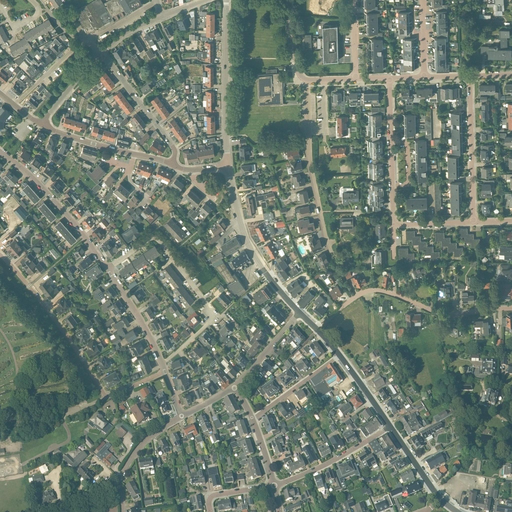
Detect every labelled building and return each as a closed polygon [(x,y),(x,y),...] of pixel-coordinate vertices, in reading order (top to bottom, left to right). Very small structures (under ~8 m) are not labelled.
[(107,10),(103,4),(100,0),(95,0),(91,3),(98,15),(107,10)] [(112,19),(125,12),(117,0),(109,0),(103,4),(107,10),(112,19)] [(117,0),(125,12),(126,14),(130,11),(124,0),(117,0)] [(124,0),(130,11),(142,5),(138,0),(124,0)] [(444,1),(444,0),(428,0),(428,2),(431,2),(431,6),(436,6),(436,8),(441,8),(447,8),(447,5),(442,5),(442,1),(444,1)] [(372,10),(378,10),(377,6),(375,6),(375,3),(377,3),(377,2),(361,2),(361,4),(364,4),(364,7),(371,7),(372,10)] [(91,3),(89,4),(86,5),(99,27),(103,24),(98,15),(91,3)] [(199,12),(199,16),(200,16),(200,18),(206,18),(206,19),(214,19),(214,13),(207,13),(207,12),(207,11),(203,11),(203,10),(207,7),(207,4),(200,7),(199,12)] [(86,5),(80,9),(82,12),(81,13),(84,18),(87,16),(95,29),(99,27),(86,5)] [(436,11),(436,17),(447,16),(446,11),(447,11),(447,8),(441,8),(436,8),(436,11)] [(78,21),(79,22),(80,22),(80,21),(84,18),(81,13),(82,12),(80,9),(73,13),(78,21)] [(396,18),(412,17),(412,16),(409,16),(409,12),(404,12),(404,9),(398,9),(398,17),(396,17),(396,18)] [(98,15),(103,24),(112,19),(107,10),(98,15)] [(380,18),(380,16),(377,16),(377,13),(378,13),(378,10),(372,10),(372,13),(367,13),(367,17),(364,17),(364,18),(380,18)] [(70,15),(75,23),(78,21),(73,13),(70,15)] [(80,22),(79,22),(86,34),(95,29),(87,16),(84,18),(80,21),(80,22)] [(190,25),(187,17),(177,21),(180,29),(190,25)] [(53,27),(50,22),(48,19),(42,23),(47,31),(53,27)] [(42,23),(36,27),(41,35),(47,31),(42,23)] [(170,33),(174,31),(170,24),(163,27),(169,38),(172,37),(170,33)] [(324,60),(338,60),(337,25),(323,25),(323,38),(320,38),(321,48),(323,48),(324,60)] [(436,32),(437,35),(441,35),(448,35),(447,31),(447,32),(447,26),(436,27),(436,32)] [(36,27),(30,31),(34,39),(41,35),(36,27)] [(412,29),(412,27),(397,28),(397,29),(398,29),(398,36),(410,36),(410,33),(409,33),(409,29),(412,29)] [(364,29),(364,30),(367,30),(367,34),(376,33),(376,36),(382,36),(382,32),(378,33),(378,29),(380,29),(380,28),(364,29)] [(158,39),(161,38),(157,30),(150,33),(151,33),(154,39),(157,38),(158,39)] [(481,46),(481,54),(486,54),(486,52),(488,53),(488,57),(503,58),(507,58),(511,58),(511,49),(507,49),(506,36),(509,36),(509,30),(499,30),(499,36),(500,36),(501,48),(498,48),(498,47),(494,46),(494,47),(486,47),(481,46)] [(23,35),(25,38),(28,43),(34,39),(30,31),(23,35)] [(0,35),(0,42),(0,44),(8,39),(5,33),(0,35)] [(145,35),(148,41),(151,46),(155,43),(154,39),(151,33),(145,35)] [(435,38),(435,41),(431,41),(432,43),(445,43),(448,43),(448,42),(445,42),(445,38),(448,38),(448,35),(441,35),(437,35),(436,35),(437,38),(435,38)] [(384,44),(384,43),(382,43),(382,39),(383,39),(382,36),(376,36),(376,39),(371,39),(372,43),(369,43),(369,44),(384,44)] [(410,38),(410,36),(398,36),(399,39),(403,39),(403,43),(401,43),(401,44),(417,43),(417,42),(413,42),(413,38),(410,38)] [(24,49),(30,45),(28,43),(25,38),(19,41),(24,49)] [(55,44),(62,52),(66,48),(61,43),(56,38),(52,41),(55,44)] [(137,53),(144,49),(138,38),(131,43),(137,53)] [(19,41),(9,47),(11,50),(10,51),(13,56),(14,55),(24,49),(19,41)] [(60,56),(61,54),(61,53),(62,52),(55,44),(51,47),(59,55),(60,56)] [(130,62),(134,60),(132,56),(127,48),(123,50),(121,48),(117,50),(124,61),(128,59),(130,62)] [(37,54),(40,57),(42,55),(36,49),(31,52),(35,56),(37,54)] [(146,51),(148,55),(150,59),(156,55),(155,53),(152,55),(150,51),(149,49),(146,51)] [(120,64),(124,61),(117,50),(113,53),(120,64)] [(46,52),(42,55),(50,64),(54,60),(46,52)] [(203,52),(203,58),(205,58),(205,61),(213,61),(213,52),(208,52),(206,52),(203,52)] [(28,53),(25,56),(30,61),(33,58),(28,53)] [(46,67),(50,64),(42,55),(40,57),(38,59),(46,67)] [(23,59),(20,57),(20,58),(14,61),(19,65),(24,61),(23,59)] [(30,68),(33,70),(38,75),(41,72),(37,67),(39,64),(33,58),(30,61),(33,64),(29,67),(30,68)] [(448,63),(446,63),(435,63),(432,63),(432,65),(435,65),(435,68),(437,68),(437,72),(437,73),(449,72),(449,68),(446,68),(446,64),(448,64),(448,63)] [(417,65),(417,64),(401,64),(401,65),(400,65),(400,69),(404,69),(404,72),(406,72),(406,69),(414,69),(414,65),(417,65)] [(0,79),(7,71),(10,68),(9,68),(9,69),(6,67),(2,72),(1,70),(0,71),(0,79)] [(26,70),(34,79),(38,75),(33,70),(30,68),(29,67),(26,70)] [(213,76),(213,67),(205,67),(205,71),(208,71),(208,76),(213,76)] [(13,71),(10,68),(7,71),(0,79),(4,83),(9,77),(8,77),(13,71)] [(270,73),(257,73),(258,104),(283,103),(282,86),(284,86),(284,83),(282,83),(282,72),(277,72),(276,69),(270,69),(270,73)] [(18,73),(16,76),(19,79),(24,73),(21,70),(20,70),(18,73)] [(99,78),(102,81),(108,76),(105,72),(99,77),(98,75),(94,79),(95,80),(93,81),(95,83),(99,80),(98,79),(99,78)] [(108,76),(102,81),(96,85),(98,89),(100,87),(100,86),(104,83),(105,85),(111,80),(108,76)] [(150,86),(154,83),(151,78),(146,81),(148,83),(141,87),(145,93),(152,88),(150,86)] [(14,91),(23,82),(20,79),(16,83),(15,82),(10,88),(14,91)] [(111,80),(105,85),(107,88),(103,91),(105,94),(109,90),(109,89),(115,85),(111,80)] [(23,82),(14,91),(18,95),(25,87),(24,85),(25,84),(23,82)] [(40,93),(45,88),(41,84),(36,89),(40,93)] [(495,92),(495,85),(480,85),(480,93),(495,92)] [(456,87),(449,88),(449,98),(456,98),(456,100),(456,105),(461,105),(461,97),(460,98),(459,92),(456,92),(456,87)] [(416,93),(412,94),(413,102),(420,101),(420,100),(424,100),(424,88),(416,88),(416,93)] [(424,88),(424,97),(430,97),(430,101),(437,101),(437,93),(432,93),(432,88),(424,88)] [(442,98),(449,98),(449,88),(441,88),(442,93),(438,93),(438,100),(442,100),(442,98)] [(412,93),(409,93),(409,89),(402,89),(402,98),(408,97),(408,102),(413,102),(412,94),(412,93)] [(123,95),(119,91),(113,95),(112,94),(108,97),(110,99),(114,96),(116,100),(123,95)] [(361,105),(360,96),(360,94),(357,94),(357,92),(349,93),(350,104),(356,103),(356,105),(361,105)] [(371,102),(371,92),(364,92),(364,96),(360,96),(361,105),(364,105),(364,103),(371,102)] [(26,101),(30,105),(37,97),(37,96),(33,93),(31,96),(26,101)] [(334,102),(337,102),(337,106),(345,105),(344,102),(344,96),(341,96),(341,93),(334,93),(334,97),(331,97),(331,102),(334,101),(334,102)] [(123,95),(116,100),(118,101),(117,104),(113,106),(115,108),(126,99),(123,95)] [(151,100),(154,105),(160,100),(157,96),(151,100)] [(37,97),(30,105),(34,108),(39,103),(37,101),(39,99),(37,97)] [(126,99),(115,108),(116,110),(119,107),(120,108),(122,107),(123,108),(129,103),(126,99)] [(154,105),(157,109),(164,104),(162,102),(160,100),(154,105)] [(66,101),(64,107),(63,111),(65,112),(69,113),(70,109),(71,109),(71,107),(68,106),(69,102),(66,101)] [(129,103),(123,108),(126,111),(121,115),(123,117),(128,114),(127,113),(133,108),(129,103)] [(167,109),(164,104),(157,109),(161,114),(167,109)] [(0,127),(3,128),(3,121),(6,121),(6,117),(10,114),(1,107),(0,107),(0,127)] [(161,114),(164,118),(170,113),(167,109),(161,114)] [(368,114),(368,120),(381,120),(381,114),(379,114),(379,111),(371,111),(372,114),(368,114)] [(136,123),(141,119),(137,113),(132,117),(129,120),(131,122),(130,122),(133,125),(136,123)] [(349,134),(348,135),(347,117),(337,117),(338,125),(336,125),(336,138),(349,138),(349,134)] [(78,129),(84,131),(86,124),(87,125),(89,119),(86,118),(85,123),(81,122),(78,129)] [(141,119),(136,123),(138,125),(136,128),(137,130),(132,134),(138,140),(145,134),(142,130),(141,130),(140,129),(140,128),(141,128),(146,124),(141,119)] [(178,124),(174,119),(168,124),(172,128),(178,124)] [(98,127),(96,135),(101,137),(104,129),(104,127),(105,125),(103,125),(99,123),(98,127)] [(178,124),(172,128),(175,133),(181,128),(178,124)] [(115,127),(113,132),(109,131),(107,138),(112,140),(114,133),(116,133),(117,128),(115,127)] [(181,128),(175,133),(178,137),(184,133),(181,128)] [(492,135),(492,129),(482,129),(482,132),(481,132),(481,139),(490,139),(490,135),(492,135)] [(129,141),(122,139),(124,131),(119,130),(118,134),(117,138),(115,146),(127,148),(129,141)] [(382,134),(382,130),(368,130),(368,135),(371,135),(371,138),(379,138),(379,134),(382,134)] [(45,135),(38,131),(33,140),(39,144),(45,135)] [(140,140),(139,139),(138,140),(143,145),(145,142),(144,141),(150,135),(147,132),(140,140)] [(187,137),(184,133),(178,137),(181,141),(187,137)] [(511,136),(506,137),(506,133),(500,133),(500,137),(504,137),(505,144),(510,143),(511,145),(511,144),(511,136)] [(47,147),(53,149),(56,140),(50,137),(47,147)] [(380,141),(379,138),(371,138),(371,141),(369,141),(369,146),(382,146),(382,141),(380,141)] [(154,141),(150,147),(151,148),(160,154),(165,148),(156,142),(154,141)] [(62,142),(59,151),(65,153),(67,150),(68,150),(69,148),(67,147),(69,144),(62,142)] [(294,148),(293,144),(292,144),(284,146),(285,148),(283,149),(285,159),(287,158),(300,155),(298,147),(294,148)] [(21,153),(18,157),(24,162),(29,155),(30,154),(25,150),(26,149),(23,146),(19,151),(21,153)] [(249,146),(239,147),(240,158),(250,157),(249,146)] [(486,150),(481,150),(481,158),(483,158),(485,158),(489,158),(491,158),(491,150),(493,149),(493,146),(486,146),(486,150)] [(347,155),(346,147),(330,148),(331,157),(347,155)] [(94,161),(97,152),(83,148),(80,157),(94,161)] [(183,157),(187,157),(188,161),(194,160),(192,152),(190,153),(189,150),(182,151),(183,157)] [(382,151),(369,151),(369,156),(371,156),(371,158),(373,158),(373,159),(380,159),(380,156),(382,156),(382,151)] [(448,156),(447,156),(448,162),(458,161),(458,156),(453,156),(453,153),(452,153),(447,153),(448,156)] [(54,161),(57,163),(60,165),(64,160),(62,159),(62,158),(59,155),(54,161)] [(35,156),(30,164),(36,169),(41,161),(35,156)] [(297,164),(296,160),(290,161),(291,166),(287,167),(288,173),(293,172),(303,170),(301,164),(297,164)] [(142,174),(146,165),(139,162),(135,172),(142,175),(142,174)] [(491,171),(496,171),(496,167),(495,164),(485,164),(485,167),(481,168),(482,176),(491,176),(491,171)] [(53,170),(47,165),(41,173),(47,178),(53,170)] [(146,165),(142,174),(149,176),(152,167),(146,165)] [(105,172),(99,166),(91,173),(97,179),(105,172)] [(162,178),(165,171),(159,168),(156,175),(159,177),(162,178)] [(4,178),(7,181),(13,174),(8,170),(0,178),(2,180),(4,178)] [(165,171),(162,178),(169,181),(172,174),(165,171)] [(448,172),(448,177),(448,180),(446,180),(454,180),(454,177),(459,177),(459,172),(448,172)] [(10,187),(11,185),(18,178),(13,174),(7,181),(5,183),(10,187)] [(300,174),(293,175),(294,183),(297,183),(298,185),(306,183),(304,178),(301,178),(300,174)] [(107,184),(105,187),(107,189),(110,186),(115,180),(116,179),(110,175),(107,178),(105,182),(107,184)] [(158,186),(159,185),(159,184),(161,181),(162,178),(159,177),(157,180),(155,179),(153,183),(155,184),(151,190),(154,192),(158,186)] [(176,187),(180,190),(184,185),(176,179),(172,184),(170,187),(174,190),(176,187)] [(484,182),(481,182),(481,197),(491,197),(491,191),(490,191),(490,185),(494,185),(494,180),(483,180),(484,182)] [(51,185),(57,193),(63,188),(56,181),(51,185)] [(370,189),(383,189),(383,183),(381,184),(381,181),(373,181),(373,184),(370,184),(370,189)] [(26,194),(32,189),(27,184),(22,189),(24,191),(22,192),(25,195),(26,194)] [(95,194),(101,187),(98,184),(91,190),(91,192),(95,194)] [(118,195),(124,188),(119,184),(113,191),(118,195)] [(171,191),(166,187),(162,191),(162,192),(161,193),(164,196),(165,194),(167,196),(171,191)] [(129,192),(124,188),(118,195),(123,199),(129,192)] [(358,200),(358,191),(347,191),(347,188),(343,188),(341,188),(340,190),(339,192),(339,196),(343,196),(343,203),(348,203),(348,200),(358,200)] [(0,193),(5,198),(11,191),(8,189),(5,193),(1,189),(0,189),(0,193)] [(30,198),(36,193),(32,189),(26,194),(30,198)] [(69,206),(76,200),(75,198),(72,199),(69,195),(73,193),(69,189),(64,194),(66,197),(63,200),(69,206)] [(86,190),(79,198),(80,200),(88,192),(86,190)] [(190,190),(182,200),(184,201),(187,197),(190,200),(195,195),(190,190)] [(298,201),(301,201),(309,199),(307,190),(296,193),(298,201)] [(111,195),(108,192),(103,200),(105,202),(111,195)] [(268,199),(275,197),(274,192),(255,196),(255,193),(252,194),(252,196),(245,197),(246,203),(256,201),(267,199),(268,199)] [(36,193),(30,198),(34,203),(40,198),(36,193)] [(190,207),(192,208),(192,209),(201,199),(195,195),(190,200),(194,203),(190,207)] [(134,208),(140,201),(133,196),(127,203),(134,208)] [(384,204),(384,199),(370,199),(371,204),(373,204),(373,209),(381,209),(381,204),(384,204)] [(483,212),(491,212),(491,205),(494,205),(494,200),(487,200),(487,204),(483,204),(483,212)] [(262,208),(263,208),(264,211),(269,210),(268,208),(267,206),(266,201),(261,202),(262,208)] [(43,202),(38,207),(42,211),(48,207),(48,206),(44,202),(43,202)] [(194,219),(199,213),(200,213),(204,217),(211,208),(205,203),(201,208),(199,206),(195,210),(191,215),(190,216),(194,219)] [(48,207),(42,211),(47,216),(52,212),(52,211),(48,206),(48,207)] [(82,211),(77,206),(72,210),(78,217),(83,213),(85,211),(83,209),(82,211)] [(155,213),(148,206),(142,211),(149,218),(148,219),(151,223),(158,216),(155,213)] [(255,207),(248,208),(247,209),(248,214),(255,213),(256,214),(259,214),(257,206),(255,207)] [(300,208),(295,209),(296,212),(301,211),(305,210),(306,215),(310,214),(311,214),(309,206),(300,208)] [(18,207),(13,211),(21,220),(26,216),(18,207)] [(127,212),(122,216),(125,219),(130,215),(133,213),(130,210),(128,212),(127,212)] [(52,212),(47,216),(50,220),(56,215),(52,211),(52,212)] [(135,211),(130,215),(135,220),(139,216),(135,211)] [(264,221),(272,220),(272,218),(274,218),(273,213),(271,213),(271,212),(263,213),(264,221)] [(107,216),(106,217),(99,223),(103,227),(111,221),(107,216)] [(88,228),(93,224),(87,217),(82,222),(88,228)] [(356,226),(353,226),(353,218),(341,218),(341,228),(349,228),(349,232),(356,232),(356,226)] [(169,231),(176,224),(171,219),(164,225),(169,231)] [(304,221),(304,219),(298,220),(299,227),(301,226),(302,232),(315,230),(314,222),(310,223),(309,220),(304,221)] [(60,220),(54,225),(59,230),(64,225),(60,220)] [(224,228),(227,226),(222,220),(216,224),(217,225),(211,229),(215,235),(221,230),(222,231),(225,229),(224,228)] [(385,232),(384,232),(384,223),(376,223),(376,233),(378,233),(378,237),(376,237),(376,241),(385,241),(385,237),(385,236),(385,232)] [(174,236),(181,229),(182,228),(179,224),(178,226),(176,224),(169,231),(174,236)] [(259,234),(271,228),(269,225),(264,227),(263,224),(256,227),(259,234)] [(64,225),(59,230),(63,234),(68,230),(64,225)] [(139,233),(134,225),(122,234),(128,241),(139,233)] [(259,234),(262,240),(269,237),(268,234),(270,233),(271,236),(274,234),(271,228),(259,234)] [(478,239),(472,239),(472,233),(467,233),(467,228),(457,228),(457,237),(463,237),(463,242),(469,242),(469,247),(475,247),(475,243),(478,243),(478,239)] [(92,234),(91,234),(93,236),(94,235),(98,240),(104,234),(100,229),(98,231),(97,229),(92,233),(92,234)] [(181,229),(174,236),(179,241),(186,235),(181,229)] [(68,230),(63,234),(67,239),(72,234),(68,230)] [(429,260),(439,260),(438,251),(433,251),(432,246),(426,246),(426,241),(420,241),(420,235),(414,235),(414,230),(404,230),(404,239),(411,239),(411,248),(416,247),(417,249),(423,249),(423,257),(429,256),(429,260)] [(453,256),(462,256),(462,247),(456,247),(456,242),(450,242),(450,237),(444,237),(444,232),(433,232),(433,241),(440,241),(440,246),(446,246),(446,251),(453,251),(453,256)] [(72,234),(67,239),(71,244),(76,239),(72,234)] [(316,242),(314,236),(309,238),(313,251),(323,247),(320,240),(316,242)] [(231,239),(231,240),(224,244),(224,245),(222,247),(226,254),(227,255),(229,253),(241,246),(242,245),(237,237),(235,237),(231,239)] [(8,250),(10,252),(18,245),(16,242),(18,240),(16,238),(9,244),(8,242),(7,243),(5,244),(5,245),(6,247),(5,247),(6,248),(6,249),(7,250),(8,250)] [(101,245),(105,250),(111,246),(110,244),(113,242),(111,239),(108,241),(101,245)] [(278,246),(281,244),(279,241),(273,244),(271,242),(265,245),(268,252),(275,248),(278,246)] [(18,245),(10,252),(11,254),(11,255),(12,256),(13,256),(14,257),(22,251),(24,253),(27,250),(23,245),(21,247),(18,245)] [(113,248),(111,246),(105,250),(109,256),(115,251),(118,249),(115,246),(113,248)] [(149,251),(155,258),(161,254),(155,246),(149,251)] [(81,247),(73,252),(77,257),(75,259),(77,262),(83,257),(81,255),(85,252),(81,247)] [(407,253),(407,247),(397,248),(397,257),(403,257),(403,261),(413,261),(413,253),(407,253)] [(500,255),(500,258),(508,258),(508,260),(511,259),(511,251),(507,251),(507,247),(500,247),(500,255)] [(279,254),(275,248),(268,252),(272,258),(279,254)] [(231,261),(229,262),(232,267),(233,269),(240,265),(249,260),(250,259),(244,250),(239,253),(240,254),(235,258),(231,261)] [(143,255),(149,263),(155,258),(149,251),(143,255)] [(385,251),(375,251),(375,255),(372,255),(372,263),(386,262),(385,251)] [(212,264),(213,264),(222,258),(224,257),(221,252),(205,261),(208,267),(212,264)] [(21,264),(23,266),(23,267),(23,268),(24,268),(25,268),(25,269),(33,262),(31,259),(33,257),(30,253),(24,258),(26,260),(21,264)] [(326,264),(329,263),(325,253),(318,256),(320,259),(317,261),(319,268),(327,265),(326,264)] [(137,259),(143,267),(149,263),(143,255),(137,259)] [(275,265),(279,271),(283,268),(288,265),(285,261),(287,259),(284,255),(276,259),(279,262),(275,265)] [(92,262),(88,257),(80,263),(84,268),(92,262)] [(235,294),(238,297),(246,290),(244,288),(244,287),(238,278),(235,273),(232,275),(224,262),(222,258),(222,259),(213,264),(214,266),(216,265),(216,266),(228,284),(228,285),(235,294)] [(131,263),(137,271),(143,267),(137,259),(131,263)] [(33,262),(25,269),(26,270),(26,271),(27,272),(28,272),(30,274),(34,270),(36,272),(42,267),(39,263),(36,265),(33,262)] [(125,268),(131,275),(137,271),(131,263),(125,268)] [(103,272),(98,265),(92,269),(85,273),(89,278),(92,276),(92,277),(94,280),(95,280),(97,278),(98,277),(97,277),(103,272)] [(166,277),(174,271),(169,265),(162,271),(166,277)] [(510,279),(510,277),(511,277),(511,269),(509,269),(509,265),(500,265),(500,269),(501,269),(502,277),(505,277),(505,279),(510,279)] [(70,275),(75,271),(71,266),(66,270),(70,275)] [(420,269),(420,266),(413,268),(414,271),(413,272),(415,278),(416,278),(423,276),(422,273),(426,272),(424,268),(420,269)] [(283,268),(279,271),(277,272),(283,280),(290,275),(292,277),(299,272),(296,267),(287,273),(283,268)] [(125,268),(120,272),(125,279),(131,275),(125,268)] [(171,283),(178,277),(174,271),(166,277),(171,283)] [(392,280),(392,281),(396,280),(395,274),(391,274),(391,275),(390,274),(390,273),(387,272),(386,271),(384,271),(383,272),(382,273),(383,274),(383,275),(384,275),(382,284),(388,285),(389,279),(392,280)] [(331,282),(336,279),(332,273),(320,274),(324,280),(328,278),(331,282)] [(353,282),(355,281),(358,287),(363,284),(366,282),(365,278),(361,280),(359,275),(356,277),(356,276),(351,278),(353,282)] [(175,288),(183,282),(178,277),(171,283),(175,288)] [(44,292),(52,286),(49,284),(52,282),(49,278),(47,280),(39,286),(42,289),(42,290),(42,291),(42,292),(43,292),(44,292)] [(296,287),(302,282),(299,278),(293,282),(296,287)] [(302,282),(296,287),(300,291),(305,286),(307,285),(304,281),(302,282)] [(440,294),(440,296),(446,296),(446,286),(446,283),(440,283),(440,282),(436,282),(436,281),(434,281),(434,289),(436,289),(437,295),(440,294)] [(446,283),(446,286),(446,296),(446,295),(452,295),(452,287),(455,287),(455,281),(446,281),(446,283)] [(293,282),(287,286),(291,291),(296,287),(293,282)] [(132,291),(133,294),(132,295),(137,302),(143,298),(138,290),(142,287),(144,286),(142,283),(140,285),(140,284),(136,287),(131,290),(132,291)] [(175,288),(173,290),(177,295),(185,289),(180,284),(175,288)] [(500,296),(506,296),(506,298),(511,298),(511,287),(508,288),(508,284),(497,284),(497,292),(500,292),(500,296)] [(268,297),(268,298),(273,294),(266,285),(261,289),(262,289),(253,296),(259,304),(268,297)] [(335,299),(343,293),(338,285),(334,288),(335,291),(331,293),(335,299)] [(52,286),(44,292),(45,293),(45,294),(45,295),(46,295),(47,295),(50,299),(57,293),(59,291),(56,288),(54,289),(52,286)] [(67,286),(61,290),(64,294),(70,289),(67,286)] [(110,297),(112,297),(114,298),(116,296),(117,294),(116,293),(111,286),(105,290),(105,291),(103,293),(105,297),(106,299),(108,299),(110,297)] [(291,291),(295,296),(300,291),(296,287),(291,291)] [(299,299),(299,300),(298,301),(304,307),(314,296),(313,295),(316,292),(312,288),(309,291),(308,290),(301,298),(300,297),(299,299)] [(185,289),(177,295),(182,301),(189,295),(185,289)] [(101,300),(105,297),(103,293),(101,290),(96,293),(96,294),(101,300)] [(246,294),(242,298),(246,304),(251,300),(246,294)] [(189,295),(182,301),(187,307),(194,301),(189,295)] [(225,295),(220,300),(226,306),(228,304),(228,305),(229,304),(229,303),(231,301),(225,295)] [(319,295),(314,302),(317,304),(313,309),(321,316),(325,310),(323,308),(323,305),(326,301),(319,295)] [(57,301),(59,305),(56,307),(61,313),(70,307),(65,301),(62,297),(57,301)] [(158,297),(157,297),(152,301),(154,305),(156,304),(161,301),(158,297)] [(110,308),(116,316),(126,310),(119,300),(114,304),(112,302),(110,304),(108,305),(110,308)] [(178,309),(174,303),(165,310),(166,312),(169,310),(171,312),(172,311),(173,312),(178,309)] [(268,312),(272,317),(279,311),(273,304),(273,305),(271,304),(270,306),(271,307),(270,307),(268,304),(264,307),(261,310),(264,313),(266,311),(268,312)] [(150,308),(145,311),(149,318),(154,315),(152,311),(156,309),(154,306),(154,305),(150,308)] [(285,318),(279,311),(272,317),(278,324),(285,318)] [(179,317),(184,322),(185,324),(186,323),(188,321),(194,327),(200,321),(196,318),(199,316),(195,312),(187,319),(182,314),(179,317)] [(414,314),(414,313),(407,313),(407,314),(405,314),(406,319),(407,319),(407,324),(414,323),(414,321),(421,321),(421,314),(414,314)] [(77,323),(71,314),(65,319),(71,327),(77,323)] [(507,325),(508,325),(508,327),(511,326),(511,316),(511,315),(508,315),(508,317),(506,317),(506,318),(502,318),(502,325),(507,325)] [(112,317),(102,324),(104,328),(115,321),(112,317)] [(118,329),(124,325),(125,326),(129,324),(126,317),(121,320),(113,325),(115,329),(118,328),(118,329)] [(152,322),(151,323),(152,325),(153,325),(154,326),(155,329),(159,327),(160,329),(166,325),(165,325),(166,324),(165,322),(164,322),(162,319),(161,320),(159,318),(157,319),(151,322),(152,322)] [(81,330),(76,334),(81,342),(90,336),(92,335),(90,333),(91,332),(88,327),(89,326),(93,324),(90,320),(86,323),(80,327),(81,330)] [(475,333),(491,332),(490,325),(488,325),(488,320),(474,321),(474,323),(474,324),(475,333)] [(221,333),(218,335),(224,341),(228,337),(225,335),(230,329),(233,326),(230,323),(228,325),(226,323),(222,327),(223,327),(219,331),(221,333)] [(263,328),(267,333),(271,329),(266,324),(263,328)] [(451,334),(456,333),(463,333),(462,324),(455,324),(456,328),(451,329),(448,329),(448,334),(451,334)] [(252,345),(257,349),(262,343),(259,341),(264,335),(261,332),(262,331),(261,329),(261,328),(258,326),(252,334),(254,336),(253,337),(249,342),(252,345)] [(113,333),(116,337),(124,332),(122,328),(113,333)] [(291,345),(291,344),(293,343),(301,335),(298,332),(299,331),(297,329),(296,330),(288,337),(290,339),(288,341),(288,343),(290,345),(291,345)] [(121,338),(125,335),(129,341),(133,339),(133,340),(137,337),(136,336),(137,336),(138,334),(137,333),(135,333),(133,330),(125,334),(124,332),(116,337),(111,340),(111,341),(114,345),(122,340),(121,338)] [(161,341),(163,344),(168,341),(171,340),(170,337),(167,339),(166,336),(169,334),(167,330),(161,333),(163,337),(160,339),(160,340),(161,342),(161,341)] [(215,343),(212,339),(206,332),(201,337),(210,348),(215,343)] [(291,344),(291,345),(294,349),(295,350),(297,348),(305,341),(301,335),(293,343),(291,344)] [(235,343),(231,339),(229,337),(224,342),(226,344),(226,343),(230,348),(235,343)] [(171,340),(168,341),(163,344),(165,349),(166,349),(168,352),(172,350),(170,347),(172,346),(171,343),(175,341),(174,339),(171,340)] [(88,344),(90,348),(87,351),(91,357),(100,351),(96,344),(96,345),(93,341),(88,344)] [(144,350),(141,343),(130,348),(132,352),(134,351),(136,354),(144,350)] [(311,350),(314,353),(320,349),(316,344),(309,349),(307,347),(303,350),(306,354),(311,350)] [(244,348),(248,350),(247,351),(252,355),(257,349),(252,345),(250,347),(247,345),(244,348)] [(205,355),(208,352),(202,346),(199,349),(196,346),(189,353),(196,360),(203,353),(205,355)] [(324,354),(320,349),(314,353),(316,357),(311,360),(315,365),(318,362),(317,360),(324,354)] [(227,363),(230,359),(225,353),(221,357),(223,359),(227,363)] [(247,360),(245,358),(240,353),(236,358),(244,365),(248,360),(247,360)] [(140,362),(142,366),(149,362),(150,362),(147,355),(135,361),(136,364),(140,362)] [(106,360),(106,361),(103,356),(98,359),(100,364),(97,366),(98,367),(97,368),(98,370),(99,370),(100,372),(112,364),(111,361),(108,363),(106,360)] [(172,364),(171,364),(172,366),(173,366),(174,370),(183,367),(182,367),(181,362),(183,361),(182,359),(180,360),(172,363),(172,364)] [(484,360),(483,372),(495,373),(496,361),(484,360)] [(274,367),(267,361),(262,367),(263,368),(268,372),(269,373),(272,375),(276,372),(272,369),(274,367)] [(305,372),(310,368),(305,361),(299,365),(299,364),(295,367),(299,372),(303,370),(305,372)] [(366,377),(374,372),(376,370),(374,368),(377,366),(374,361),(369,364),(369,365),(361,370),(366,377)] [(143,369),(139,371),(141,374),(152,369),(149,362),(142,366),(141,366),(143,369)] [(226,373),(227,372),(233,376),(237,372),(229,365),(224,370),(226,373)] [(327,369),(309,382),(320,399),(330,392),(329,390),(337,384),(338,385),(343,381),(332,365),(327,369)] [(223,383),(222,384),(225,387),(232,381),(229,378),(228,378),(223,372),(219,368),(214,372),(218,377),(223,383)] [(263,368),(259,373),(264,377),(268,372),(263,368)] [(288,372),(284,376),(290,384),(294,380),(292,377),(295,375),(290,369),(287,371),(288,372)] [(117,382),(118,377),(115,371),(103,378),(107,384),(111,386),(117,382)] [(212,372),(208,374),(215,383),(218,380),(212,372)] [(130,377),(132,382),(140,378),(138,373),(130,377)] [(179,384),(180,383),(189,380),(188,378),(186,379),(185,375),(177,378),(179,384)] [(373,383),(375,386),(383,381),(382,380),(387,377),(385,375),(381,377),(379,375),(374,378),(376,381),(373,383)] [(285,387),(290,384),(284,376),(279,379),(278,378),(275,379),(280,386),(282,384),(285,387)] [(269,389),(274,395),(279,391),(274,385),(277,383),(273,378),(271,380),(271,381),(266,384),(269,389)] [(383,381),(375,386),(377,390),(385,385),(385,384),(386,384),(388,386),(390,384),(389,382),(387,379),(383,381)] [(190,382),(189,380),(180,383),(182,389),(189,387),(188,383),(190,382)] [(209,395),(216,391),(211,382),(206,385),(204,382),(203,383),(201,384),(198,386),(203,394),(207,392),(209,395)] [(271,397),(274,395),(269,389),(266,384),(261,388),(261,387),(258,390),(263,397),(266,394),(269,398),(271,397)] [(146,388),(140,391),(144,398),(150,395),(146,388)] [(386,390),(386,389),(379,393),(384,401),(390,397),(393,395),(389,388),(386,390)] [(301,392),(298,394),(297,393),(295,394),(296,396),(295,396),(299,402),(306,398),(307,400),(308,400),(309,401),(313,399),(306,390),(302,393),(301,392)] [(495,405),(500,391),(495,390),(493,394),(488,393),(487,398),(485,398),(483,402),(486,403),(485,403),(490,405),(491,404),(492,405),(492,406),(494,406),(495,406),(495,405)] [(162,393),(155,395),(156,399),(158,405),(159,405),(160,407),(161,407),(164,414),(170,411),(167,404),(166,404),(165,402),(166,402),(164,395),(163,396),(162,393)] [(189,394),(183,396),(186,404),(196,400),(195,396),(191,398),(189,394)] [(223,401),(228,410),(232,408),(230,405),(232,404),(235,402),(232,396),(223,401)] [(351,402),(353,406),(359,401),(356,397),(350,402),(351,402)] [(397,406),(400,404),(396,399),(387,406),(391,411),(397,406)] [(353,406),(354,408),(356,410),(362,405),(359,401),(353,406)] [(240,411),(235,402),(232,404),(230,405),(232,408),(228,410),(231,415),(240,411)] [(354,408),(353,406),(351,402),(339,411),(343,416),(352,410),(352,409),(354,408)] [(400,411),(405,408),(402,403),(400,404),(397,406),(391,411),(394,416),(401,411),(400,411)] [(421,403),(415,406),(417,412),(424,408),(421,403)] [(141,405),(130,411),(138,424),(141,422),(142,422),(143,422),(144,422),(145,421),(145,420),(146,419),(143,414),(149,411),(145,404),(142,406),(141,405)] [(286,407),(284,404),(282,406),(281,405),(278,407),(279,408),(278,409),(284,418),(290,413),(294,410),(290,404),(286,407)] [(307,414),(302,408),(297,412),(301,417),(307,414)] [(448,410),(438,416),(441,421),(451,415),(453,414),(452,412),(450,413),(448,410)] [(364,418),(367,422),(373,418),(368,411),(362,415),(359,417),(361,420),(364,418)] [(97,413),(90,421),(96,426),(96,425),(102,430),(107,424),(101,419),(102,418),(97,413)] [(265,427),(273,424),(271,419),(273,419),(271,413),(266,417),(266,419),(263,420),(264,423),(263,423),(265,427)] [(405,429),(406,430),(420,422),(415,413),(409,416),(409,417),(407,418),(400,422),(403,425),(402,427),(403,428),(405,429)] [(209,433),(212,432),(205,415),(197,419),(203,432),(208,431),(209,433)] [(364,427),(360,430),(364,435),(366,438),(370,435),(370,436),(379,429),(383,426),(377,419),(374,422),(372,423),(372,421),(364,427)] [(427,442),(426,439),(450,426),(445,419),(417,435),(418,438),(412,441),(418,451),(424,447),(423,444),(427,442)] [(236,421),(230,423),(231,428),(237,427),(238,431),(245,429),(243,422),(242,422),(237,424),(236,421)] [(424,428),(420,422),(406,430),(407,433),(407,434),(408,436),(409,436),(424,428)] [(273,424),(265,427),(266,431),(267,431),(268,434),(272,432),(273,436),(280,432),(278,427),(275,429),(273,424)] [(193,425),(188,427),(191,434),(193,433),(194,436),(198,435),(193,425)] [(115,433),(121,438),(128,432),(122,426),(115,433)] [(191,434),(188,427),(183,430),(186,437),(187,436),(189,440),(191,440),(193,438),(191,434)] [(236,436),(235,437),(235,440),(240,438),(239,438),(241,438),(247,436),(245,429),(238,431),(235,432),(236,436)] [(342,434),(344,438),(348,444),(356,439),(357,440),(358,439),(356,436),(355,436),(352,433),(351,431),(350,430),(345,434),(344,433),(342,434)] [(179,441),(176,434),(170,437),(174,444),(176,448),(179,446),(177,442),(179,441)] [(399,451),(388,435),(382,439),(377,442),(376,440),(369,445),(375,454),(374,454),(378,459),(380,457),(383,462),(386,460),(385,459),(386,459),(389,457),(390,459),(396,455),(395,453),(399,451)] [(278,440),(271,443),(274,450),(280,447),(284,446),(281,436),(277,438),(278,440)] [(336,436),(329,440),(332,445),(336,451),(344,447),(340,441),(339,441),(336,436)] [(203,442),(201,437),(195,439),(197,444),(200,444),(202,450),(205,449),(203,442)] [(95,447),(87,438),(83,441),(90,450),(95,447)] [(169,452),(167,448),(168,448),(164,441),(158,444),(159,446),(156,448),(158,453),(163,450),(165,454),(169,452)] [(235,443),(231,444),(232,448),(236,446),(237,447),(237,448),(242,447),(243,450),(251,448),(249,441),(247,442),(242,443),(241,441),(235,443)] [(99,445),(96,449),(98,451),(102,447),(105,444),(103,442),(99,445)] [(303,449),(303,450),(304,453),(311,465),(318,461),(314,455),(317,454),(311,442),(308,444),(309,446),(306,448),(303,449)] [(106,445),(96,456),(99,459),(101,461),(101,460),(109,467),(112,465),(111,464),(113,462),(110,459),(112,456),(107,451),(106,451),(111,446),(108,444),(106,445)] [(280,447),(274,450),(276,457),(283,454),(287,453),(287,455),(285,456),(286,459),(289,458),(292,457),(290,451),(286,453),(285,449),(281,451),(280,447)] [(331,454),(328,448),(323,451),(322,447),(318,449),(320,453),(319,453),(322,458),(323,458),(324,459),(326,457),(331,454)] [(59,448),(50,453),(52,458),(62,453),(59,448)] [(241,462),(246,460),(247,460),(246,457),(254,454),(251,448),(243,450),(244,454),(239,455),(241,462)] [(82,452),(73,461),(68,455),(63,460),(73,470),(87,457),(82,452)] [(440,455),(426,463),(431,471),(444,463),(445,463),(444,462),(449,460),(445,453),(440,455)] [(375,461),(371,456),(367,459),(364,454),(361,456),(361,455),(358,456),(358,457),(358,458),(364,468),(365,467),(365,468),(367,467),(369,470),(377,465),(375,462),(375,461)] [(297,458),(294,459),(296,464),(299,470),(305,467),(302,461),(300,457),(297,459),(297,458)] [(286,459),(283,460),(284,462),(285,464),(287,463),(289,467),(292,473),(299,470),(296,464),(295,464),(293,465),(291,461),(289,458),(286,459)] [(152,459),(143,461),(145,472),(149,471),(149,469),(153,468),(152,459)] [(241,462),(240,462),(242,467),(248,464),(249,468),(257,466),(255,460),(247,462),(246,462),(246,460),(241,462)] [(396,461),(391,464),(392,467),(393,466),(397,472),(398,471),(399,471),(407,467),(408,466),(404,460),(399,463),(398,460),(397,461),(396,461)] [(457,461),(452,466),(455,469),(457,471),(462,466),(460,464),(457,461)] [(82,467),(83,467),(77,473),(81,477),(80,477),(86,484),(92,479),(88,475),(89,474),(85,470),(90,465),(87,462),(82,467)] [(346,465),(345,465),(349,477),(356,475),(357,477),(360,476),(356,466),(353,467),(351,463),(349,464),(349,463),(345,464),(346,465)] [(340,472),(337,474),(341,484),(345,482),(344,480),(349,477),(345,465),(344,466),(343,465),(340,466),(340,467),(338,468),(340,472)] [(249,468),(243,470),(244,473),(246,472),(247,472),(250,471),(251,474),(259,472),(257,466),(249,468)] [(217,467),(207,469),(209,480),(212,479),(213,487),(221,486),(217,467)] [(440,470),(439,469),(433,474),(439,481),(445,476),(444,475),(447,472),(443,467),(440,470)] [(511,467),(504,467),(503,476),(504,476),(507,476),(506,479),(506,480),(511,481),(511,467)] [(261,478),(259,472),(251,474),(248,475),(249,478),(252,477),(253,480),(261,478)] [(327,478),(325,478),(327,484),(328,484),(329,483),(328,483),(332,482),(333,484),(333,485),(336,484),(336,485),(340,484),(338,478),(336,479),(335,476),(333,477),(332,472),(326,475),(327,478)] [(410,472),(400,477),(403,483),(404,483),(404,484),(407,482),(407,481),(410,480),(414,477),(410,472)] [(198,478),(199,485),(205,484),(203,473),(197,474),(197,478),(198,478)] [(224,477),(225,484),(234,483),(232,476),(232,473),(228,473),(224,474),(224,477)] [(192,486),(199,485),(198,478),(197,478),(197,474),(191,474),(192,486)] [(33,484),(43,482),(42,476),(32,478),(33,484)] [(323,485),(320,476),(314,479),(319,493),(325,491),(327,490),(326,484),(323,485)] [(454,478),(444,487),(448,492),(447,492),(448,492),(450,494),(449,494),(450,495),(450,494),(454,499),(455,498),(467,506),(466,508),(475,509),(476,506),(479,507),(478,511),(483,511),(486,511),(489,495),(467,491),(457,479),(456,480),(454,478)] [(125,486),(130,494),(137,490),(133,482),(125,486)] [(405,486),(399,489),(401,493),(407,491),(408,494),(409,495),(420,490),(416,483),(405,487),(405,486)] [(340,484),(336,485),(337,487),(334,488),(336,492),(343,490),(340,484)] [(399,489),(390,493),(392,498),(401,494),(401,493),(399,489)] [(44,493),(36,496),(39,504),(39,503),(42,502),(43,505),(43,504),(47,503),(48,503),(50,502),(54,500),(55,500),(51,490),(44,493)] [(140,494),(137,490),(130,494),(134,501),(139,498),(138,496),(140,494)] [(291,491),(284,492),(286,501),(289,500),(292,500),(293,500),(293,498),(295,497),(294,490),(291,491)] [(310,491),(304,493),(306,496),(307,500),(312,497),(310,491)] [(385,501),(375,506),(378,511),(381,511),(390,509),(387,503),(391,502),(388,496),(383,498),(385,501)] [(194,505),(201,504),(200,497),(189,499),(190,505),(194,505)] [(327,511),(332,509),(329,500),(328,500),(324,502),(327,511)] [(502,503),(503,501),(499,500),(499,503),(496,503),(494,511),(501,511),(502,508),(502,503)] [(223,503),(224,511),(231,510),(236,509),(235,504),(230,504),(230,501),(223,503)] [(507,501),(503,501),(502,503),(502,508),(501,511),(511,511),(511,501),(507,501)] [(366,511),(363,503),(355,506),(357,511),(368,511),(366,511)]
